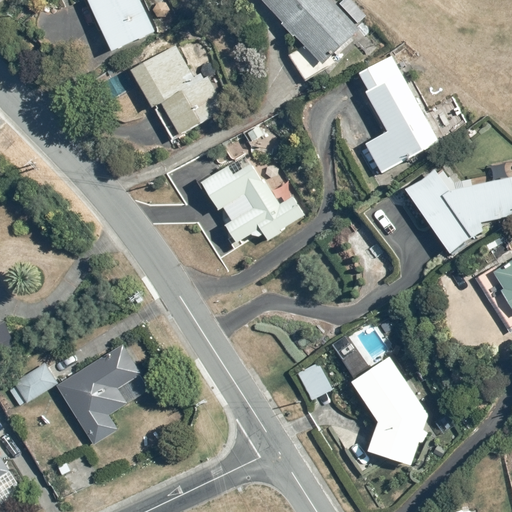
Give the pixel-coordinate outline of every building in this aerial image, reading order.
[(88,0),(112,50),(156,29),(142,0),(88,0)] [(336,0),(262,0),(301,43),(287,53),(305,81),(345,58),(341,52),(356,39),(353,36),(359,31),(365,38),(374,31),(364,19),(368,16),(354,0),(339,0),(338,1),(336,0)] [(177,42),(131,67),(152,107),(154,106),(174,143),(188,136),(185,131),(226,110),(205,70),(194,76),(177,42)] [(368,146),(383,171),(440,137),(391,56),(360,74),(367,86),(362,89),(389,133),(368,146)] [(261,227),(268,239),(305,216),(291,194),(280,201),(254,160),(234,172),(229,164),(202,181),(218,207),(223,204),(232,218),(225,223),(237,242),(261,227)] [(438,167),(406,189),(450,252),(483,229),(479,223),(511,216),(511,175),(508,176),(505,161),(491,164),(493,179),(451,186),(438,167)] [(511,257),(477,278),(492,302),(503,295),(511,309),(511,257)] [(332,349),(354,379),(379,363),(357,331),(332,349)] [(69,349),(15,381),(27,401),(57,384),(93,446),(120,430),(110,412),(128,401),(118,385),(144,370),(128,342),(81,370),(69,349)] [(354,379),(351,381),(378,420),(367,447),(414,463),(435,411),(399,351),(379,363),(354,379)] [(321,361),(298,373),(312,401),(336,389),(321,361)] [(0,489),(25,470),(0,436),(0,489)]
